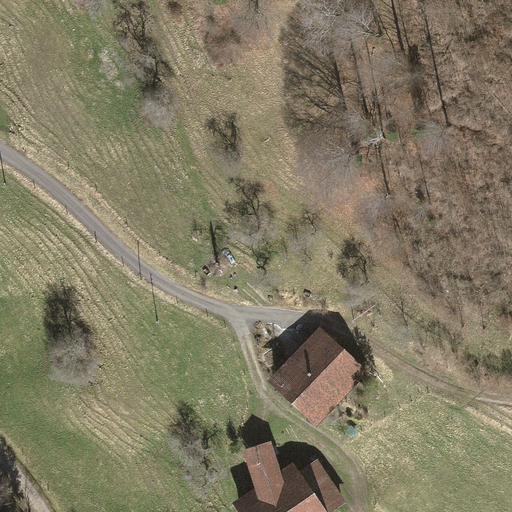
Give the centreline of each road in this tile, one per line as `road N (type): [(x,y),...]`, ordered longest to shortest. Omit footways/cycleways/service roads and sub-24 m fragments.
road 1 (track): [(0,147),(155,278),(237,317),(333,323),(475,399),(511,401)]
road 2 (track): [(237,317),(266,404),(339,452),(366,511)]
